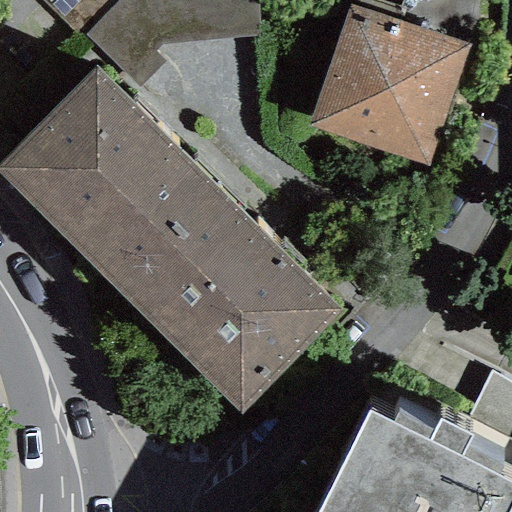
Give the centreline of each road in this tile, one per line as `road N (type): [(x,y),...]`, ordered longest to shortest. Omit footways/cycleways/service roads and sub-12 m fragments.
road 1 (residential): [(218,511),(343,384),(460,246),(511,134)]
road 2 (primary): [(0,285),(33,334),(61,400),(80,511)]
